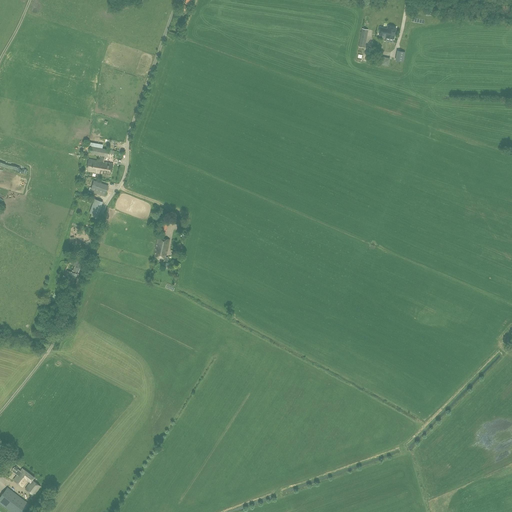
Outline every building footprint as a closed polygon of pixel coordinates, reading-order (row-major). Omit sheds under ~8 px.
[(386,37),(393,39),(396,28),(388,26),(388,29),(380,28),(379,35),(386,36),(386,37)] [(362,28),(359,47),(365,48),(368,30),(362,28)] [(405,52),(399,51),(397,61),(403,62),(405,52)] [(111,175),(113,164),(105,162),(104,162),(105,157),(108,157),(109,150),(90,146),(89,154),(99,156),(98,161),(89,159),(87,171),(100,173),(111,175)] [(105,196),(108,188),(93,183),(90,191),(105,196)] [(168,224),(161,222),(159,230),(167,232),(168,224)] [(158,237),(154,257),(165,259),(164,263),(170,265),(170,262),(168,261),(168,258),(166,257),(170,239),(158,237)] [(78,268),(81,260),(78,259),(73,258),(71,264),(75,265),(73,270),(79,272),(80,268),(78,268)] [(73,272),(69,282),(74,283),(78,274),(73,272)] [(41,486),(33,480),(35,478),(22,468),(21,470),(19,468),(15,465),(13,468),(14,469),(13,470),(18,474),(14,480),(23,487),(28,480),(31,482),(26,489),(34,495),(41,486)] [(0,497),(0,503),(11,511),(22,511),(29,504),(7,488),(0,497)]
